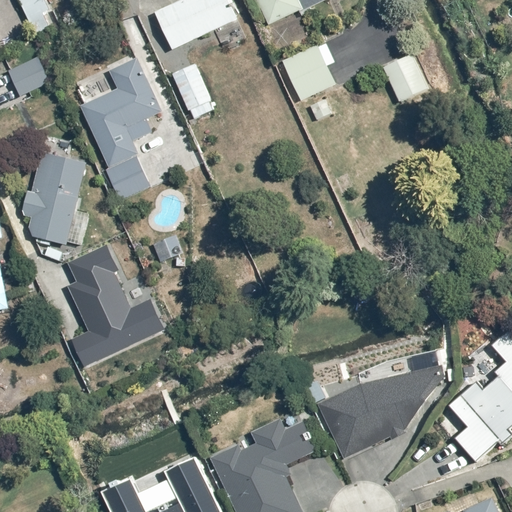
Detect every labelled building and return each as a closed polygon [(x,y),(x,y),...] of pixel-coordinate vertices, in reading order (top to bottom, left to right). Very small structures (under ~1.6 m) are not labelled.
[(57,23),(46,0),(19,0),(35,33),(57,23)] [(229,0),(175,0),(154,10),(172,51),(220,29),(229,48),(248,39),(229,0)] [(258,0),(269,25),(325,0),(258,0)] [(322,32),(280,53),(303,101),(335,85),(327,68),(337,63),(322,32)] [(412,48),(379,64),(397,103),(430,87),(412,48)] [(113,69),(76,88),(85,105),(80,108),(98,142),(112,135),(119,148),(153,130),(146,118),(164,108),(134,53),(111,65),(113,69)] [(52,82),(40,56),(7,71),(19,97),(52,82)] [(196,63),(173,74),(193,118),(215,108),(211,100),(213,99),(196,63)] [(45,150),(43,159),(40,158),(32,193),(26,191),(22,211),(21,214),(32,216),(28,236),(81,248),(91,207),(78,204),(88,160),(45,150)] [(136,152),(108,168),(120,189),(148,173),(136,152)] [(0,238),(1,238),(0,227),(0,311),(9,310),(3,256),(0,256),(0,238)] [(161,263),(175,257),(178,265),(190,260),(186,252),(179,234),(153,246),(161,263)] [(90,332),(67,342),(80,370),(164,330),(148,298),(131,306),(110,260),(113,258),(106,243),(68,261),(76,279),(67,283),(72,295),(90,332)] [(474,379),(447,405),(466,425),(452,438),(477,464),(499,442),(503,445),(511,436),(511,434),(508,430),(511,427),(511,338),(506,332),(492,346),(504,358),(495,367),(500,373),(484,389),(474,379)] [(358,372),(364,390),(316,404),(344,462),(403,434),(443,365),(439,348),(358,372)] [(298,410),(211,457),(237,511),(303,511),(288,479),(290,465),(320,450),(298,410)] [(168,479),(139,493),(131,477),(101,490),(111,511),(224,511),(196,452),(163,467),(168,479)] [(448,511),(498,511),(491,496),(465,508),(467,511),(452,511),(448,511)]
